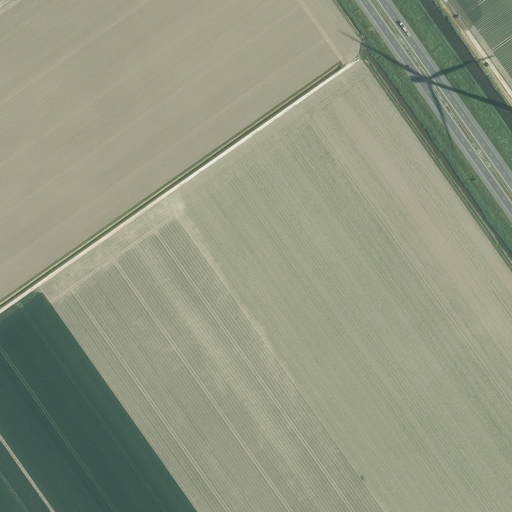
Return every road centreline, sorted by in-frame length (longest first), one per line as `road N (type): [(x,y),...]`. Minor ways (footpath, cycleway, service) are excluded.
road 1 (motorway): [(363,0),(511,210)]
road 2 (motorway): [(511,180),(384,0)]
